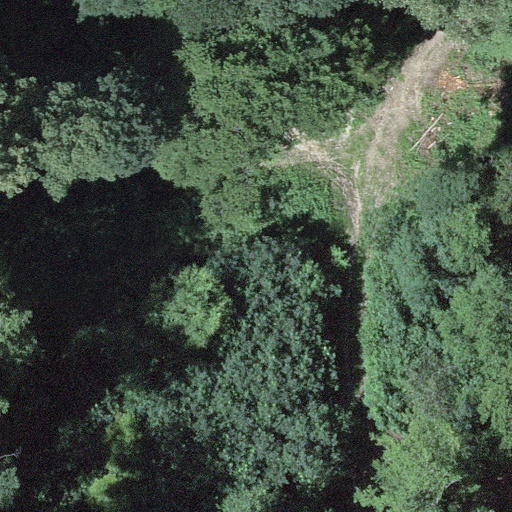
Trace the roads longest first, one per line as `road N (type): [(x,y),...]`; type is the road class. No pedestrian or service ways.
road 1 (track): [(372,151),(353,255),(357,377),(388,458),(433,485),(511,472)]
road 2 (track): [(372,151),(276,160),(0,146)]
road 3 (track): [(456,0),(372,151)]
